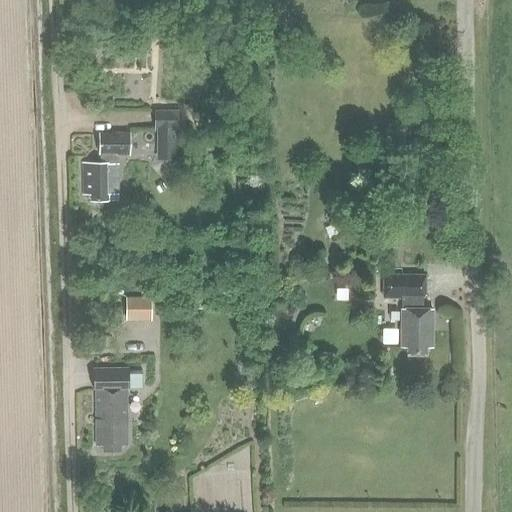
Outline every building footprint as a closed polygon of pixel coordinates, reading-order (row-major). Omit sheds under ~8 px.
[(89,66),(89,77),(97,77),(97,66),(89,66)] [(153,128),(156,128),(179,128),(179,109),(153,109),(153,128)] [(179,129),(156,129),(157,159),(180,159),(179,129)] [(129,135),(99,135),(99,164),(83,164),(83,195),(91,195),(91,202),(107,202),(107,195),(118,195),(118,164),(116,164),(116,155),(129,155),(129,135)] [(346,231),(342,220),(325,226),(329,238),(346,231)] [(146,226),(139,229),(141,237),(148,235),(146,226)] [(384,276),(384,297),(402,298),(401,348),(407,348),(407,355),(426,355),(426,348),(432,348),(433,332),(433,315),(433,310),(424,309),(424,298),(425,298),(426,276),(384,276)] [(125,296),(126,319),(150,319),(150,296),(125,296)] [(128,388),(128,370),(96,370),(93,370),(93,390),(96,390),(96,446),(103,446),(103,452),(121,452),(121,446),(127,446),(127,404),(126,388),(128,388)]
